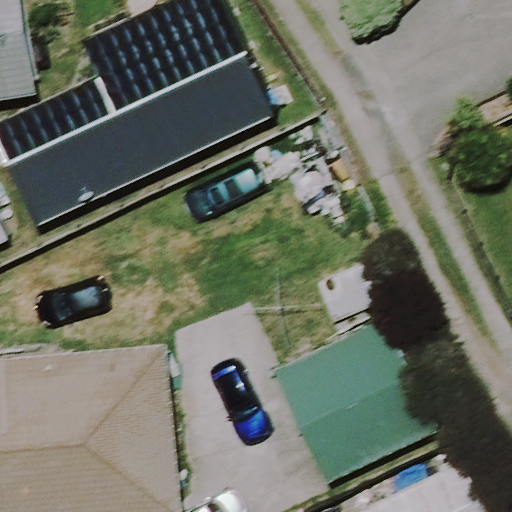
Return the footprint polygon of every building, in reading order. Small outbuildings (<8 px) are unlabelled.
[(48,0),(0,0),(0,98),(63,89),(48,0)] [(0,248),(23,238),(0,189),(0,248)] [(458,425),(404,316),(295,371),(349,479),(458,425)] [(0,511),(192,511),(176,349),(0,367),(0,511)] [(494,511),(473,462),(370,506),(372,511),(494,511)]
